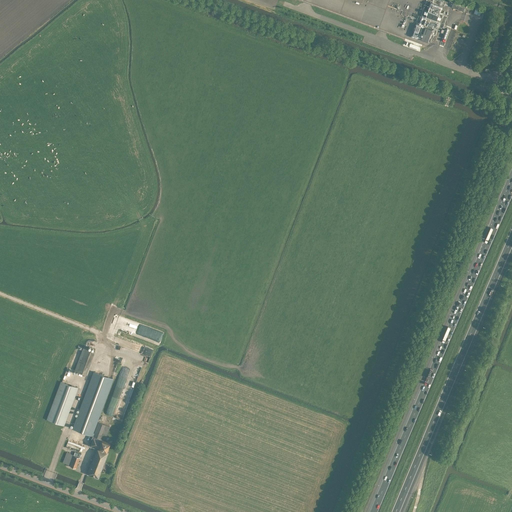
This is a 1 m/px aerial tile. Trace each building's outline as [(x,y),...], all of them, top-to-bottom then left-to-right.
[(428,10),(425,20),(439,24),(441,18),(437,16),(438,15),(442,16),(443,11),(437,9),(438,7),(440,7),(442,1),(437,0),(432,0),(430,8),(426,7),(425,9),(428,10)] [(130,316),(127,324),(161,337),(164,329),(130,316)] [(75,369),(87,373),(95,350),(84,346),(75,369)] [(123,360),(108,409),(115,411),(114,413),(123,416),(132,386),(130,386),(130,384),(125,383),(131,362),(123,360)] [(99,477),(102,469),(109,450),(107,450),(111,441),(105,439),(111,425),(104,422),(98,420),(114,377),(94,370),(73,427),(93,435),(89,443),(97,446),(87,472),(99,477)] [(48,417),(65,423),(79,386),(62,380),(48,417)] [(69,436),(67,442),(82,447),(83,441),(69,436)] [(67,462),(71,464),(70,464),(76,466),(82,452),(76,450),(75,454),(67,451),(63,461),(67,462)]
